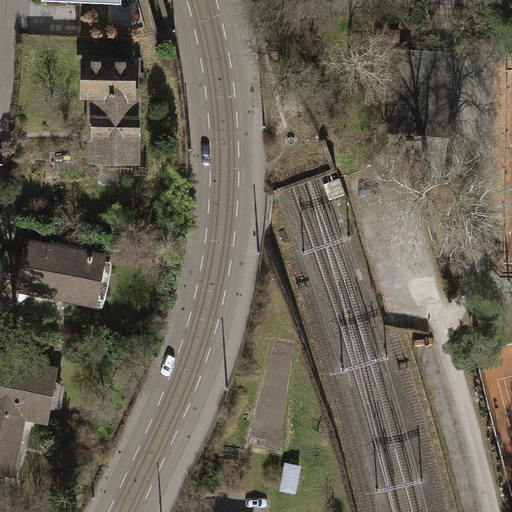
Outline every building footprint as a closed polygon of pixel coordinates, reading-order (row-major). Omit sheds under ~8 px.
[(369,80),(387,81),(389,52),(394,52),(395,29),(373,27),(369,80)] [(432,54),(394,52),(389,52),(387,81),(385,129),(413,131),(413,119),(433,120),(435,82),(431,81),(432,54)] [(133,91),(130,91),(130,63),(83,63),(83,93),(88,93),(88,123),(93,123),(93,160),(131,160),(131,138),(133,138),(133,114),(133,91)] [(336,178),(319,183),(325,200),(341,194),(336,178)] [(100,257),(23,242),(20,256),(2,253),(0,261),(0,283),(91,301),(100,257)] [(0,473),(15,477),(22,441),(17,440),(22,414),(46,418),(49,405),(58,405),(62,387),(53,381),(56,368),(29,363),(30,357),(18,355),(17,362),(0,358),(0,473)] [(298,465),(284,464),(280,488),(294,492),(298,465)]
